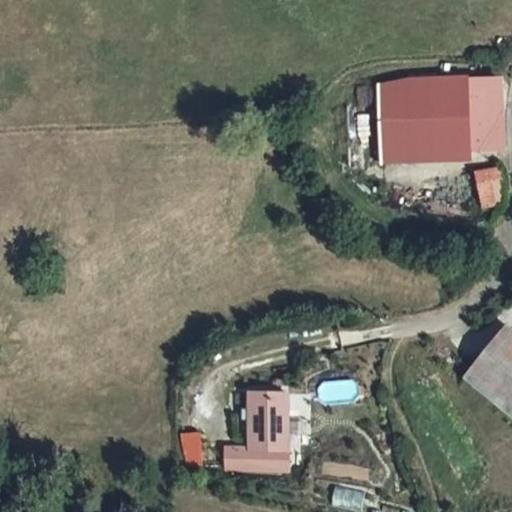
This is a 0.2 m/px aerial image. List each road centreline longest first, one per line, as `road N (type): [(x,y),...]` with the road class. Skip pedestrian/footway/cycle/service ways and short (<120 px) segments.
road 1 (unknown): [(391,337),(338,331),(264,354),(233,367),(215,397)]
road 2 (unclassified): [(511,254),(481,314),(391,337)]
